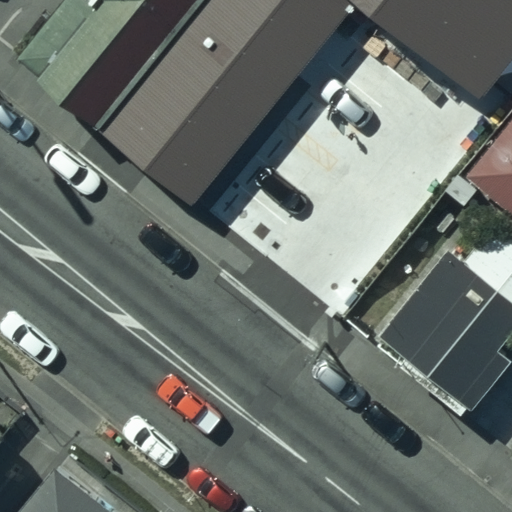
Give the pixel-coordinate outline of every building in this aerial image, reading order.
[(511,0),(52,0),(25,34),(101,99),(180,0),(490,0),(511,17),(511,0)] [(210,0),(202,0),(99,123),(330,306),(511,76),(511,59),(437,0),(297,0),(311,11),(277,53),(210,0)] [(511,102),(468,156),(511,191),(511,102)] [(386,306),(480,383),(511,344),(511,327),(508,324),(511,319),(511,211),(500,202),(473,235),(457,222),(386,306)] [(0,427),(16,408),(0,394),(0,427)] [(4,511),(155,511),(62,440),(4,511)]
